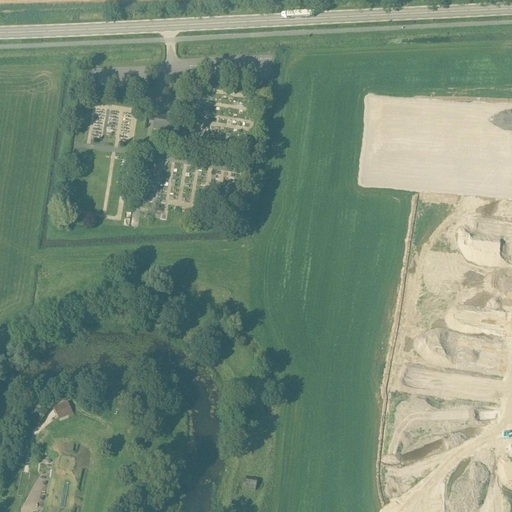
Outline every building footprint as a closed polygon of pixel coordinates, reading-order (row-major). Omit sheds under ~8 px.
[(260,69),(269,71),(272,57),(263,55),(260,69)] [(170,134),(173,118),(156,116),(153,131),(170,134)] [(122,296),(134,291),(129,279),(117,284),(122,296)] [(181,305),(188,290),(176,285),(169,300),(181,305)] [(68,405),(57,410),(60,417),(71,412),(68,405)] [(74,511),(83,468),(78,466),(79,461),(69,459),(69,460),(66,460),(61,458),(58,456),(55,455),(54,461),(44,511),(74,511)] [(240,489),(257,491),(259,479),(242,476),(240,489)]
